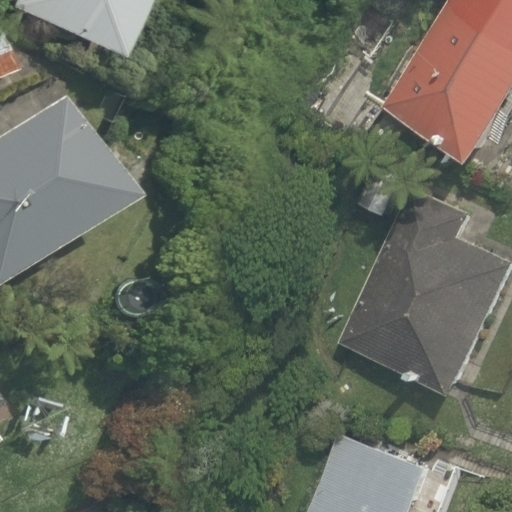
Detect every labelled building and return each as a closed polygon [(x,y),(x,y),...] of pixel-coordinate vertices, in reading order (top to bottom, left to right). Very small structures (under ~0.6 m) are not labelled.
[(2,0),(100,42),(118,0),(2,0)] [(481,160),(511,108),(511,0),(454,0),(390,102),(481,160)] [(0,35),(0,91),(31,76),(9,31),(0,35)] [(0,269),(116,198),(53,95),(0,129),(0,269)] [(458,390),(511,275),(511,255),(469,235),(480,212),(420,184),(348,338),(458,390)] [(446,511),(463,468),(345,430),(315,511),(446,511)] [(77,511),(106,511),(102,501),(77,511)]
